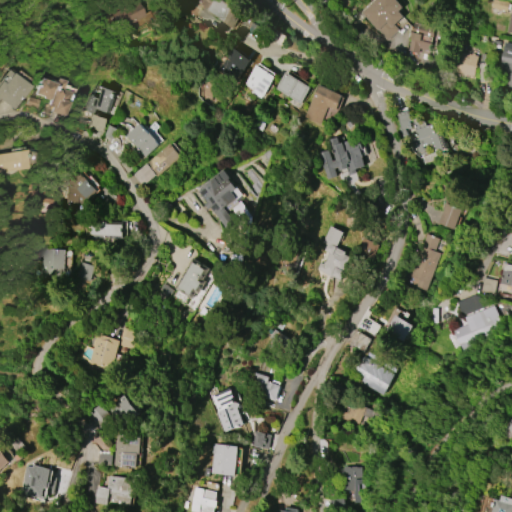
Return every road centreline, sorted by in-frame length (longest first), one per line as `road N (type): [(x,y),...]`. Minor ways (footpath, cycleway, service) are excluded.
road 1 (residential): [(0,118),(62,130),(116,168),(154,229),(142,271),(61,329),(37,376),(84,428),(69,511)]
road 2 (residential): [(315,383),(323,511),(419,470),(461,423),(511,386)]
road 3 (residential): [(365,71),(404,186),(404,220),(377,290),(315,383)]
road 4 (residential): [(511,119),(365,71),(300,0)]
road 5 (residential): [(315,383),(268,466),(259,511)]
road 6 (residential): [(365,71),(260,0)]
